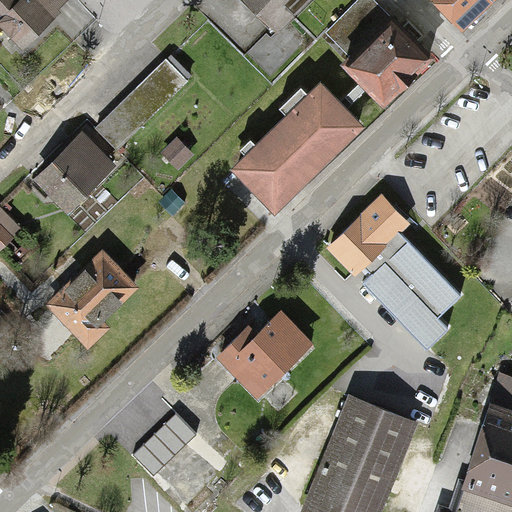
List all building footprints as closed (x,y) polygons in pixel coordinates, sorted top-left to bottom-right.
[(66,0),(18,0),(0,19),(0,28),(22,50),(69,3),(66,0)] [(236,0),(266,33),(302,0),(236,0)] [(431,0),(455,25),(482,0),(431,0)] [(383,18),(338,62),(375,100),(420,56),(383,18)] [(164,59),(92,127),(111,146),(183,79),(164,59)] [(365,127),(320,82),(230,170),(275,216),(365,127)] [(35,179),(68,212),(111,169),(78,136),(35,179)] [(372,200),(323,244),(355,279),(403,235),(372,200)] [(0,232),(0,250),(9,242),(0,232)] [(103,255),(44,310),(82,351),(141,296),(103,255)] [(215,361),(250,400),(311,345),(276,306),(215,361)] [(493,410),(479,406),(455,484),(511,500),(511,381),(503,379),(493,410)] [(344,395),(295,511),(372,511),(409,422),(344,395)] [(441,481),(432,511),(511,511),(511,500),(455,484),(441,481)]
